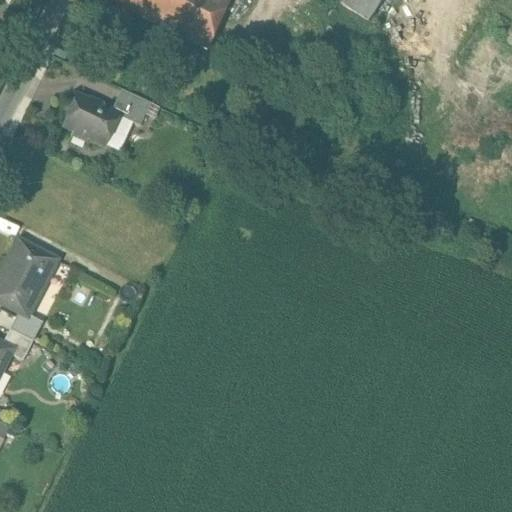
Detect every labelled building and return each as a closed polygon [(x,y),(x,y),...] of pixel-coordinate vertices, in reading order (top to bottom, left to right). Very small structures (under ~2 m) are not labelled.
[(106,0),(106,1),(143,20),(152,0),(106,0)] [(223,0),(152,0),(143,20),(206,51),(229,3),(223,0)] [(384,0),(329,0),(363,21),(369,25),(384,0)] [(472,27),(485,0),(467,0),(458,20),(472,27)] [(363,21),(340,6),(322,34),(345,49),(363,21)] [(338,60),(337,61),(355,72),(376,34),(366,28),(369,25),(363,21),(345,49),(338,60)] [(439,46),(452,55),(463,38),(450,30),(439,46)] [(345,49),(322,34),(315,45),(338,60),(345,49)] [(430,58),(417,79),(434,89),(447,68),(430,58)] [(150,105),(121,92),(111,114),(118,117),(118,119),(139,129),(150,105)] [(111,114),(77,98),(63,129),(73,134),(72,137),(86,144),(88,140),(104,148),(118,119),(118,117),(111,114)] [(53,262),(16,243),(0,274),(0,306),(17,315),(24,319),(25,316),(53,262)] [(42,325),(25,316),(24,319),(17,315),(7,333),(31,345),(42,325)] [(31,345),(7,333),(2,344),(12,350),(8,357),(22,364),(31,345)] [(2,344),(0,343),(0,373),(8,357),(12,350),(2,344)] [(0,442),(2,444),(9,430),(0,426),(0,442)]
